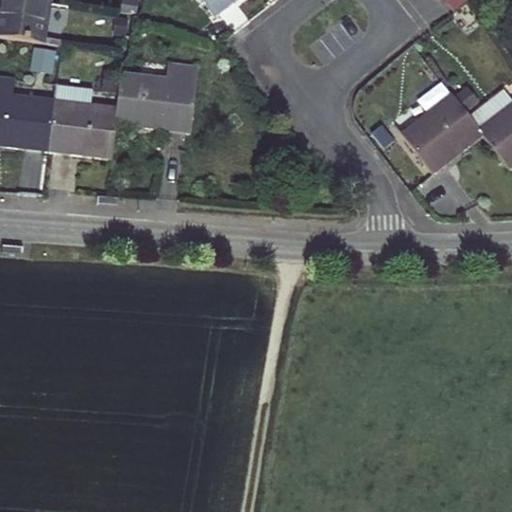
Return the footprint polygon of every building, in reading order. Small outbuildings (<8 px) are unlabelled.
[(0,0),(0,39),(42,47),(48,5),(7,0),(0,0)] [(196,0),(214,24),(245,0),(196,0)] [(442,0),(436,5),(447,19),(472,0),(442,0)] [(30,76),(54,78),(56,54),(33,52),(30,76)] [(117,107),(114,126),(193,135),(201,66),(173,62),(171,78),(122,72),(117,107)] [(0,151),(47,156),(54,101),(9,97),(11,80),(0,78),(0,151)] [(456,101),(470,116),(481,107),(466,91),(456,101)] [(480,139),(467,122),(446,95),(395,134),(429,178),(480,139)] [(502,96),(467,122),(480,139),(508,174),(511,170),(511,104),(510,107),(502,96)] [(117,107),(54,101),(47,156),(110,161),(114,126),(117,107)]
